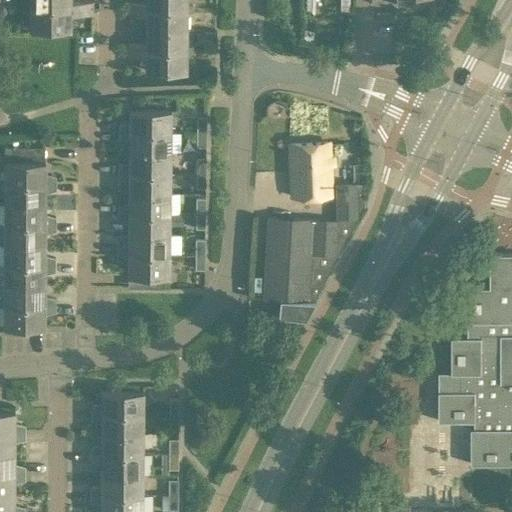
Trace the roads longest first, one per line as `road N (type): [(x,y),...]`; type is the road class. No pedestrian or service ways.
road 1 (residential): [(430,131),(243,511)]
road 2 (residential): [(265,511),(293,443),(464,146)]
road 3 (residential): [(85,360),(165,344),(216,297),(230,251),(242,70)]
road 4 (residential): [(85,360),(87,111)]
road 5 (residential): [(53,511),(54,364)]
road 6 (residential): [(511,0),(441,110)]
